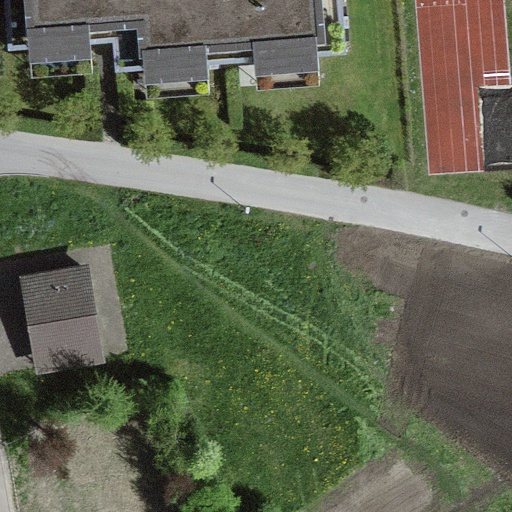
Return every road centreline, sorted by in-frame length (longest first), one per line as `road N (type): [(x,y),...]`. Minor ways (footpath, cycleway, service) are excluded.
road 1 (residential): [(0,152),(511,244)]
road 2 (track): [(149,176),(428,452),(461,511)]
